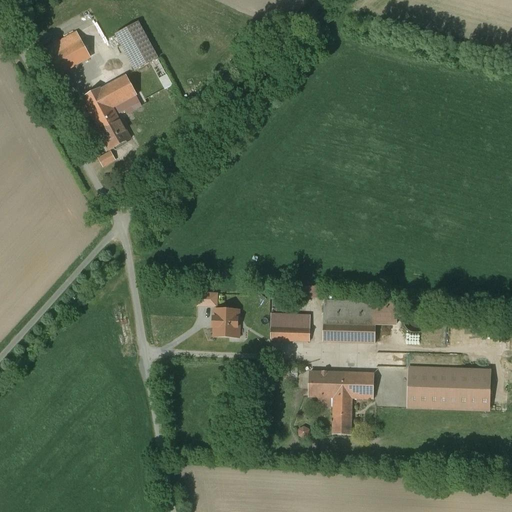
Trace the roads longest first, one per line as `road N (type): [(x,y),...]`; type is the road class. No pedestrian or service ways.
road 1 (unclassified): [(327,0),(123,225)]
road 2 (unclassified): [(123,225),(175,511)]
road 3 (unclassified): [(123,225),(0,11)]
road 4 (unclassified): [(0,365),(123,225)]
